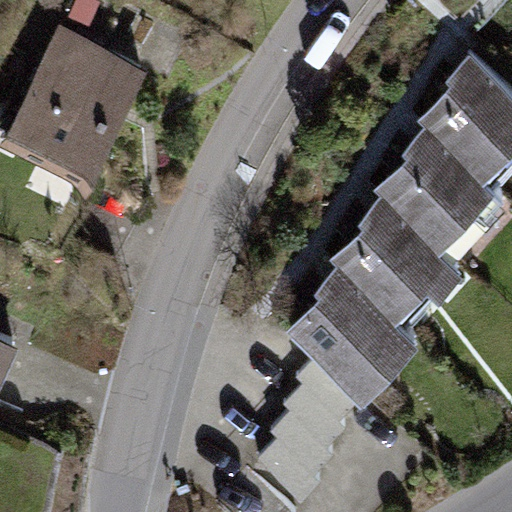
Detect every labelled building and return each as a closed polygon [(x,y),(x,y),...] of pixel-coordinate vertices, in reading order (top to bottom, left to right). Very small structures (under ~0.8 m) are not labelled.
[(149,66),(58,15),(0,119),(0,125),(88,175),(149,66)] [(511,156),(511,82),(487,57),(427,115),(441,130),(489,179),(511,156)] [(489,179),(441,130),(382,188),(396,203),(444,251),(503,193),(489,179)] [(444,251),(396,203),(336,261),(353,278),(398,324),(458,266),(444,251)] [(398,324),(353,278),(293,336),(355,400),(415,342),(398,324)] [(0,426),(36,364),(0,343),(0,426)]
